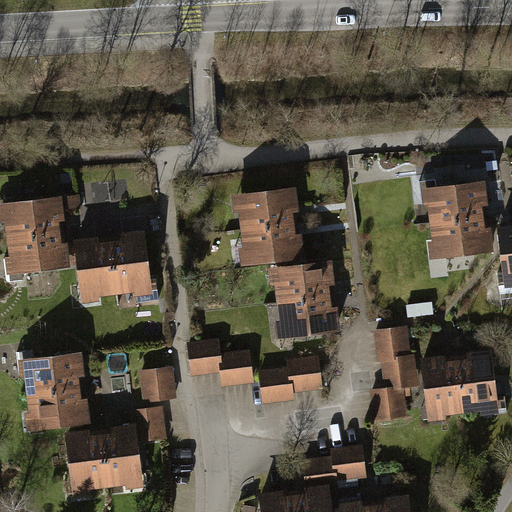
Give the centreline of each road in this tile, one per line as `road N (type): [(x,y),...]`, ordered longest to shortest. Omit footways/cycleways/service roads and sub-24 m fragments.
road 1 (tertiary): [(0,29),(511,8)]
road 2 (track): [(205,151),(205,161),(511,139)]
road 3 (residential): [(215,511),(247,446),(348,434),(361,344)]
